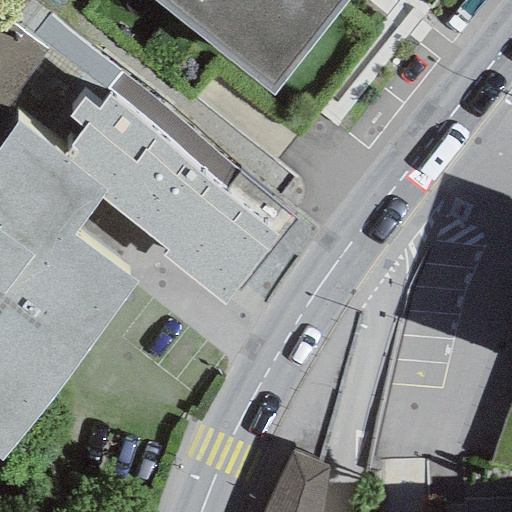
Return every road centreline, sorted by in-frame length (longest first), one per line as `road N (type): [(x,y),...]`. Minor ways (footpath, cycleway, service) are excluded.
road 1 (secondary): [(383,214),(223,468),(210,511)]
road 2 (residential): [(383,214),(346,511)]
road 3 (secondary): [(511,53),(383,214)]
